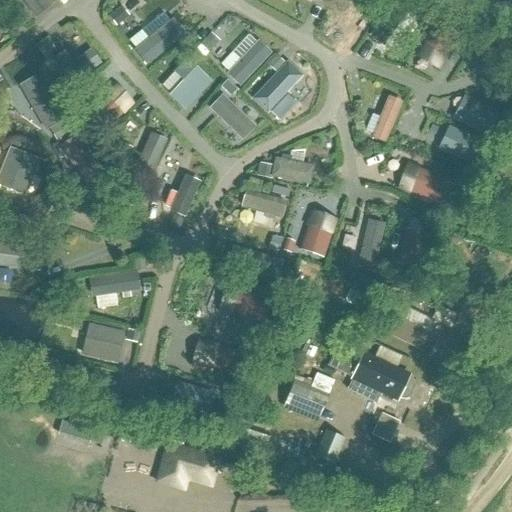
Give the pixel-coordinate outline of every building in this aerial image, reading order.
[(48,4),(45,0),(23,0),(34,14),(48,4)] [(383,42),(407,10),(394,0),(371,32),(383,42)] [(184,32),(172,17),(134,48),(146,63),(184,32)] [(436,24),(417,58),(437,70),(457,35),(436,24)] [(511,49),(494,35),(470,66),(489,81),(511,52),(511,49)] [(237,84),(270,50),(257,38),(225,72),(237,84)] [(68,87),(100,63),(91,51),(91,50),(73,64),(63,52),(49,63),(68,87)] [(182,83),(169,98),(184,111),(209,83),(185,61),(172,74),(182,83)] [(265,114),(300,75),(284,61),(249,99),(265,114)] [(440,80),(450,87),(462,69),(452,62),(440,80)] [(45,129),(61,119),(34,73),(18,83),(45,129)] [(102,135),(129,104),(117,94),(90,125),(102,135)] [(386,139),(401,101),(388,94),(371,134),(386,139)] [(464,99),(453,121),(487,137),(497,115),(464,99)] [(254,131),(221,101),(208,113),(241,145),(254,131)] [(449,129),(439,151),(472,167),(483,146),(449,129)] [(144,179),(163,138),(148,132),(130,172),(144,179)] [(108,179),(79,134),(61,145),(90,191),(108,179)] [(0,188),(22,198),(37,162),(8,150),(0,170),(0,188)] [(174,164),(186,170),(192,158),(180,152),(174,164)] [(305,188),(310,171),(274,162),(270,179),(305,188)] [(407,165),(398,189),(439,205),(448,181),(407,165)] [(183,215),(198,180),(184,173),(168,209),(183,215)] [(280,217),(284,201),(244,191),(240,206),(280,217)] [(310,213),(298,250),(306,253),(322,258),(334,220),(310,213)] [(0,263),(37,269),(40,249),(0,243),(0,263)] [(276,277),(282,260),(233,244),(227,262),(276,277)] [(136,269),(88,275),(90,294),(138,288),(136,270),(136,269)] [(263,321),(271,296),(234,283),(226,308),(263,321)] [(433,323),(389,301),(376,328),(419,350),(433,323)] [(116,360),(123,330),(89,322),(82,352),(116,360)] [(243,352),(206,344),(201,369),(237,377),(243,352)] [(333,354),(327,368),(352,380),(396,402),(397,400),(399,401),(403,402),(408,400),(414,388),(412,384),(408,381),(406,380),(407,378),(363,357),(358,366),(333,354)] [(282,408),(318,422),(333,380),(316,374),(310,388),(292,382),(282,408)] [(215,394),(178,383),(171,409),(208,420),(215,394)] [(228,445),(263,456),(268,440),(234,429),(228,445)] [(334,466),(345,440),(324,432),(314,458),(334,466)] [(187,473),(211,481),(217,461),(167,446),(160,472),(185,479),(187,473)]
